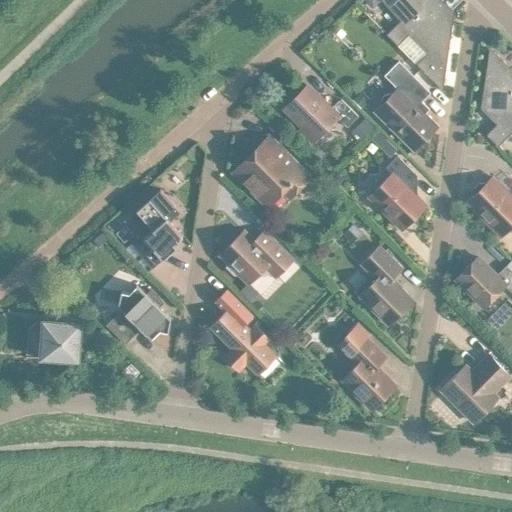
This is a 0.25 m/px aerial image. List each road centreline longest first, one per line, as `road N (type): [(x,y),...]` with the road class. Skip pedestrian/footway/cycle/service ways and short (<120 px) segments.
road 1 (residential): [(405,437),(468,0)]
road 2 (residential): [(171,402),(210,94)]
road 3 (unclassified): [(171,402),(405,437)]
road 4 (unclassified): [(0,397),(32,388),(171,402)]
